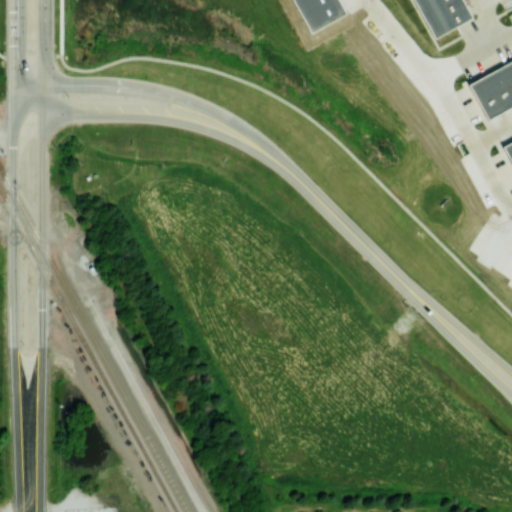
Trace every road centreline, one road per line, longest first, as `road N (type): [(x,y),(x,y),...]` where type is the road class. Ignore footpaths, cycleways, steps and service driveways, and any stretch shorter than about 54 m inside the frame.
road 1 (secondary): [(12,81),(19,511)]
road 2 (secondary): [(40,511),(44,81)]
road 3 (secondary): [(12,81),(126,86),(179,99),(250,135),(307,188)]
road 4 (secondary): [(12,112),(185,120),(255,148),(307,188)]
road 5 (secondary): [(307,188),(511,383)]
